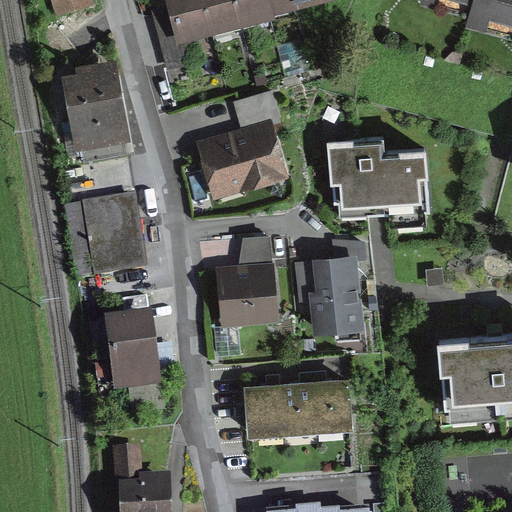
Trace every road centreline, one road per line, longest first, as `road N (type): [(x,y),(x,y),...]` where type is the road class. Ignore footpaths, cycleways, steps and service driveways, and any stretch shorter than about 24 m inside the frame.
road 1 (residential): [(113,0),(213,511)]
road 2 (unknown): [(320,76),(140,127)]
